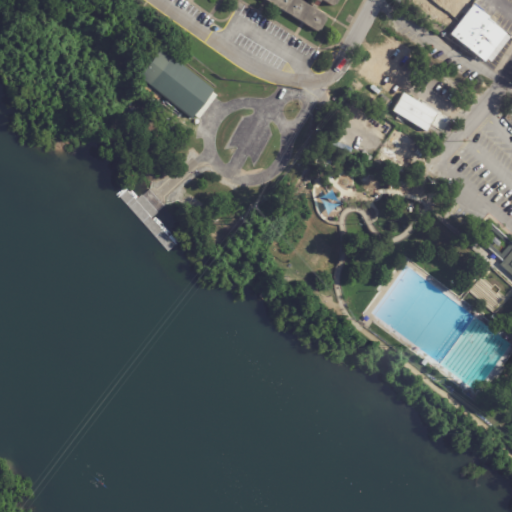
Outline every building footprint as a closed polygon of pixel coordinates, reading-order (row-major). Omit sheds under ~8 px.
[(300,0),(260,0),(318,35),(328,17),(300,0)] [(319,0),(339,0),(334,9),(319,0)] [(428,0),(435,0),(448,10),(439,21),(422,8),(428,0)] [(469,48),(452,35),(476,4),(492,16),(491,19),(497,23),(496,24),(509,34),(508,35),(511,38),(493,63),(489,60),(487,62),(469,48)] [(394,35),(420,53),(410,68),(392,56),(382,71),(394,79),(400,70),(405,73),(399,82),(401,84),(399,87),(413,96),(405,108),(373,87),(377,82),(374,80),(371,85),(357,77),(378,45),(385,50),(386,48),(382,45),(390,32),(394,35)] [(168,54),(213,90),(191,118),(140,77),(162,50),(168,54)] [(351,87),(356,79),(366,86),(361,94),(351,87)] [(358,107),(354,112),(342,104),(349,93),(361,101),(358,107)] [(436,113),(402,93),(391,111),(425,132),(436,113)] [(153,99),(161,106),(156,111),(148,104),(153,99)] [(511,280),(467,240),(492,216),(511,234),(511,280)]
